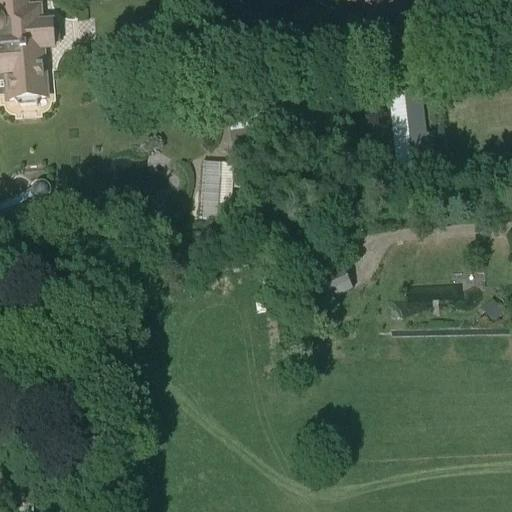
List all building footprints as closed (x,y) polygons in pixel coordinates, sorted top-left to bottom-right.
[(0,0),(0,78),(6,78),(8,103),(13,103),(17,110),(36,108),(40,101),(45,100),(41,50),(52,49),(51,26),(39,27),(38,11),(26,11),(25,0),(0,0)] [(434,198),(421,87),(386,91),(399,202),(434,198)] [(351,128),(347,96),(226,110),(230,141),(351,128)] [(231,219),(233,162),(232,162),(200,161),(198,218),(231,219)] [(0,225),(2,225),(3,230),(11,228),(17,226),(20,225),(23,224),(29,221),(34,218),(37,216),(43,213),(45,211),(40,203),(43,201),(45,201),(47,200),(49,198),(50,197),(50,196),(51,194),(51,193),(51,192),(51,190),(51,189),(50,187),(49,186),(48,184),(46,183),(45,183),(44,182),(42,182),(40,182),(39,182),(38,182),(36,183),(35,185),(34,185),(33,186),(32,188),(32,190),(32,191),(26,195),(24,196),(19,199),(14,201),(6,204),(1,206),(0,205),(0,225)] [(342,270),(309,286),(319,307),(352,291),(342,270)] [(492,303),(481,312),(493,325),(503,316),(492,303)]
